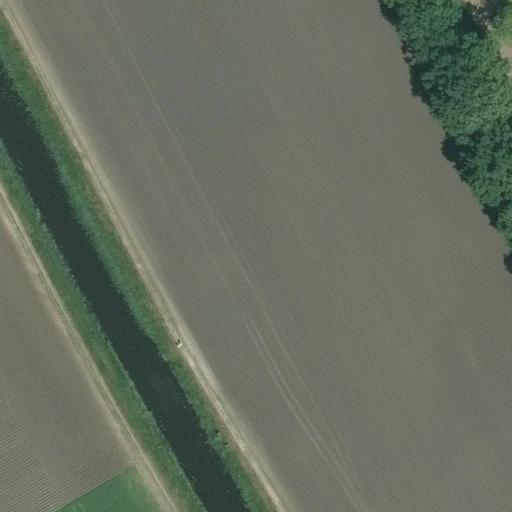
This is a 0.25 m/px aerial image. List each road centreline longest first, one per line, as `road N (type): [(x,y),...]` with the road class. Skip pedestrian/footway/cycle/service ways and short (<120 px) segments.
road 1 (track): [(173,511),(0,194)]
road 2 (unclassified): [(511,154),(431,0)]
